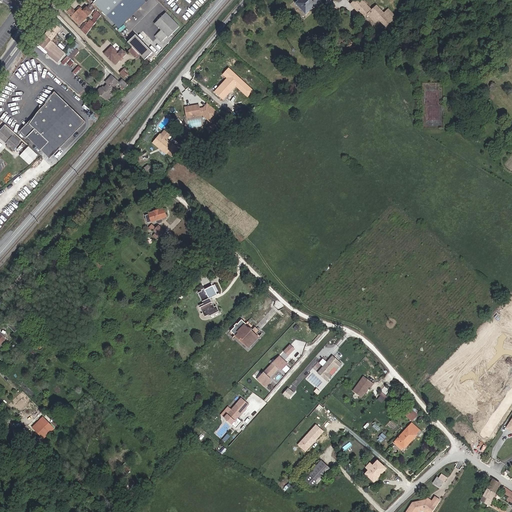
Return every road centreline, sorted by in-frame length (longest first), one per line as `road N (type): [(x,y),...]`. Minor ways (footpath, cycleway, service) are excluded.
road 1 (residential): [(457,455),(452,437),(359,335),(284,305),(183,201),(122,155)]
road 2 (residential): [(246,0),(122,155)]
road 3 (residential): [(122,155),(0,300)]
road 4 (unknown): [(333,325),(236,434)]
